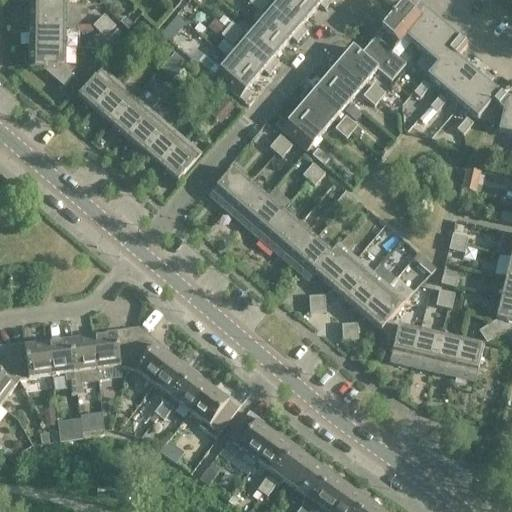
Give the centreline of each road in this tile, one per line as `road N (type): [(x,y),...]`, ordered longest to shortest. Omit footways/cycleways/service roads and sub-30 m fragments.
road 1 (tertiary): [(465,511),(339,421),(140,250)]
road 2 (residential): [(140,250),(365,0)]
road 3 (tertiary): [(140,250),(0,134)]
road 4 (residential): [(0,322),(76,311),(140,250)]
